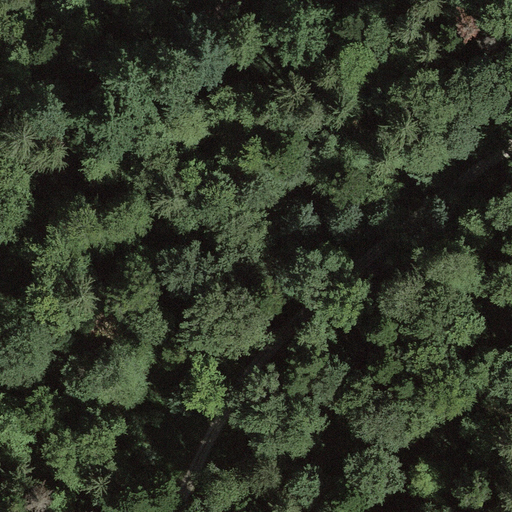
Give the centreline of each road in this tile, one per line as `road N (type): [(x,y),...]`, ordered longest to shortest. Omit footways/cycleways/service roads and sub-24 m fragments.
road 1 (track): [(175,511),(220,417),(280,334),(422,209),(511,143)]
road 2 (track): [(0,104),(45,74),(231,0)]
